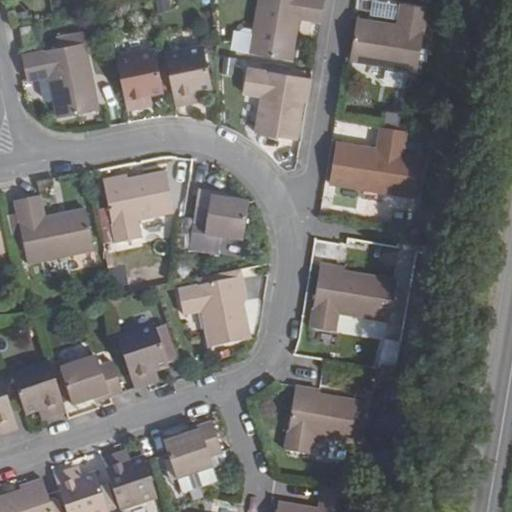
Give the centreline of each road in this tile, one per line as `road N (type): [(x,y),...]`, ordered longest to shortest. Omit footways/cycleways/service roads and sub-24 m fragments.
road 1 (residential): [(290,243),(282,332),(255,379),(0,466)]
road 2 (residential): [(0,162),(59,163),(175,140),(201,143),(231,154),(261,183),(290,243)]
road 3 (residential): [(290,243),(314,177),(343,0)]
road 4 (secondary): [(511,335),(482,511)]
